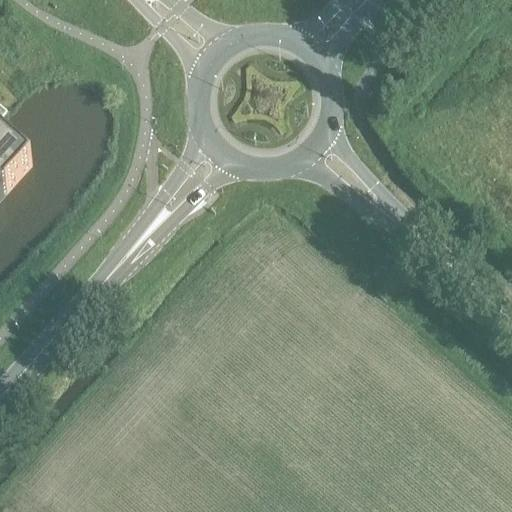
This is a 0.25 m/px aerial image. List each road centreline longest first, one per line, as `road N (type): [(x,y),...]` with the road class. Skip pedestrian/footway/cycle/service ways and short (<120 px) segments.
road 1 (secondary): [(0,400),(222,151)]
road 2 (secondary): [(511,319),(314,149)]
